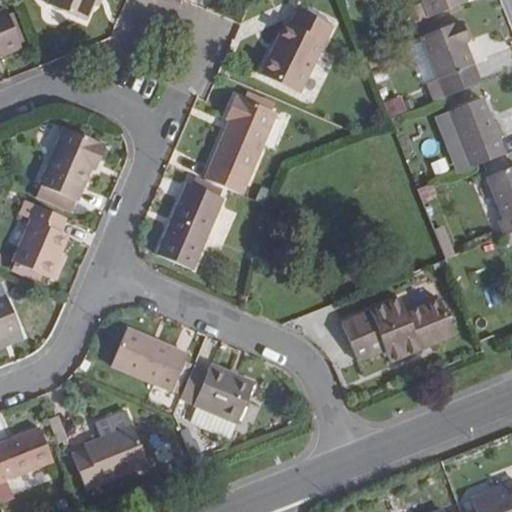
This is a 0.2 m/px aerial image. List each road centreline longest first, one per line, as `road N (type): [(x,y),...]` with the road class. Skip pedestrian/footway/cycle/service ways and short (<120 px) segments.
road 1 (residential): [(350,463),(316,379),(298,359),(100,272)]
road 2 (residential): [(100,272),(144,168),(143,133),(128,115),(66,90),(0,105)]
road 3 (residential): [(511,398),(350,463)]
